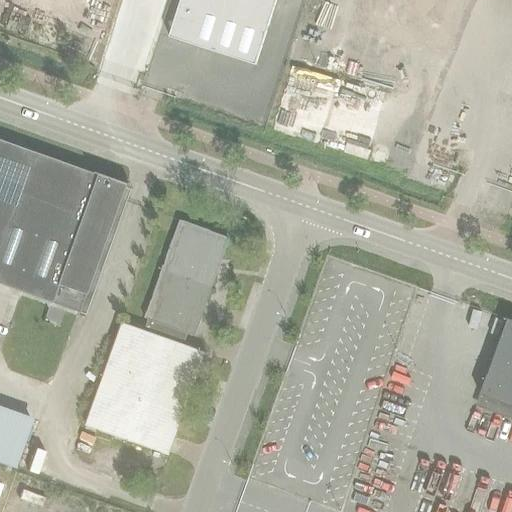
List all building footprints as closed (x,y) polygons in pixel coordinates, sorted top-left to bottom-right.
[(181,0),(169,38),(256,66),(277,0),(181,0)] [(0,140),(0,285),(54,305),(76,313),(83,316),(128,191),(129,188),(123,185),(0,140)] [(86,426),(169,456),(206,354),(184,346),(188,334),(195,336),(227,238),(179,222),(143,319),(148,321),(144,332),(122,324),(86,426)] [(511,320),(507,319),(507,320),(479,395),(511,407),(511,320)] [(18,490),(10,511),(52,511),(56,503),(18,490)] [(81,511),(56,503),(52,511),(81,511)]
